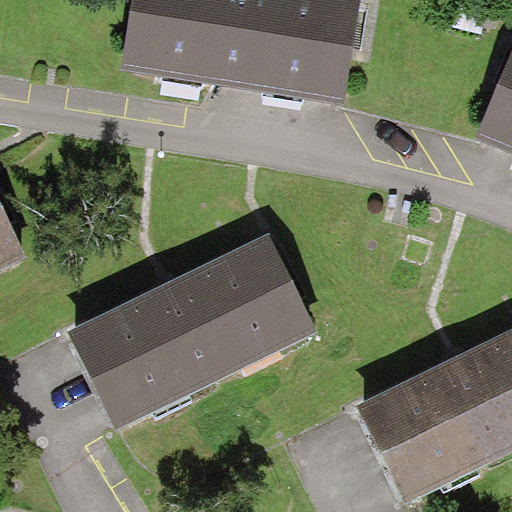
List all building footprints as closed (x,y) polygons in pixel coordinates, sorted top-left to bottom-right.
[(349,0),(124,0),(114,65),(334,101),(349,0)] [(511,38),(469,140),(511,157),(511,38)] [(0,266),(16,259),(0,225),(0,266)] [(305,324),(259,232),(60,331),(107,424),(305,324)] [(511,445),(511,326),(358,401),(404,497),(511,445)]
